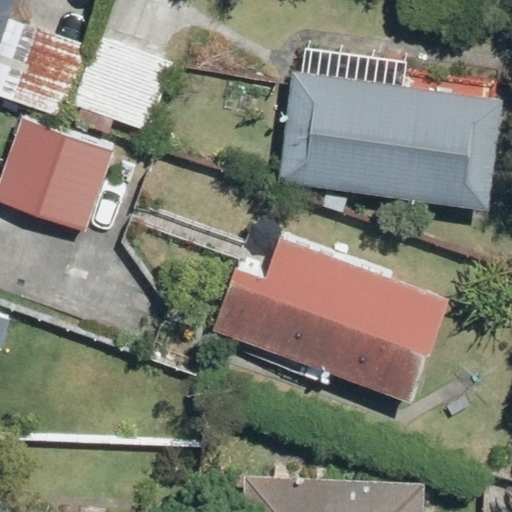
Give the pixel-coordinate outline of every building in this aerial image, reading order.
[(0,0),(0,75),(76,104),(99,32),(19,3),(19,0),(0,0)] [(184,49),(107,22),(82,93),(159,119),(184,49)] [(511,114),(511,79),(304,55),(291,164),(503,189),(511,114)] [(124,136),(32,104),(3,185),(95,217),(124,136)] [(250,248),(228,310),(427,383),(465,281),(292,218),(278,257),(250,248)] [(22,308),(0,300),(0,347),(7,350),(22,308)] [(437,511),(438,463),(253,460),(251,511),(437,511)]
